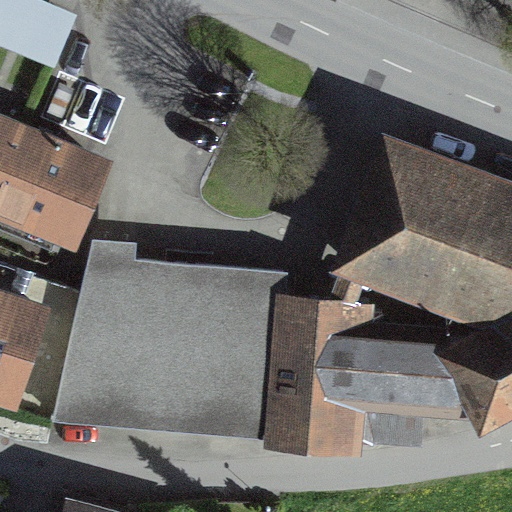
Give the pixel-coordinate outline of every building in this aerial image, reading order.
[(69,16),(29,0),(0,0),(0,35),(52,57),(69,16)] [(0,120),(0,184),(23,130),(0,120)] [(0,204),(68,233),(98,161),(23,130),(0,184),(0,204)] [(134,257),(127,293),(80,290),(53,414),(371,442),(372,436),(416,439),(418,407),(484,413),(511,398),(511,186),(388,140),(344,258),(456,299),(453,328),(381,322),(381,311),(282,304),(284,270),(134,257)] [(42,310),(0,295),(0,389),(13,394),(42,310)]
